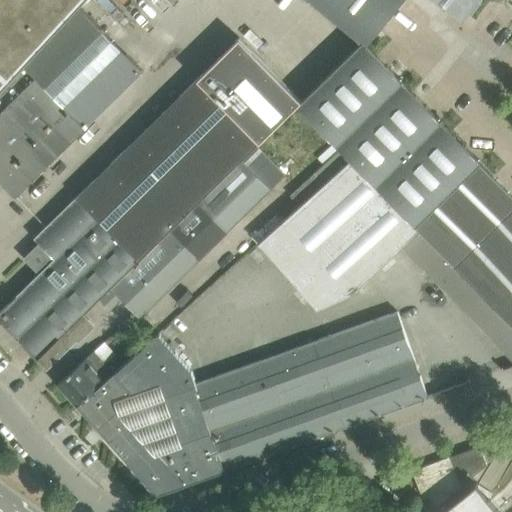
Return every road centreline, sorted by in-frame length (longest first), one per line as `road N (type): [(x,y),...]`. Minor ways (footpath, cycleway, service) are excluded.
road 1 (unclassified): [(246,511),(511,416)]
road 2 (unclassified): [(101,511),(0,409)]
